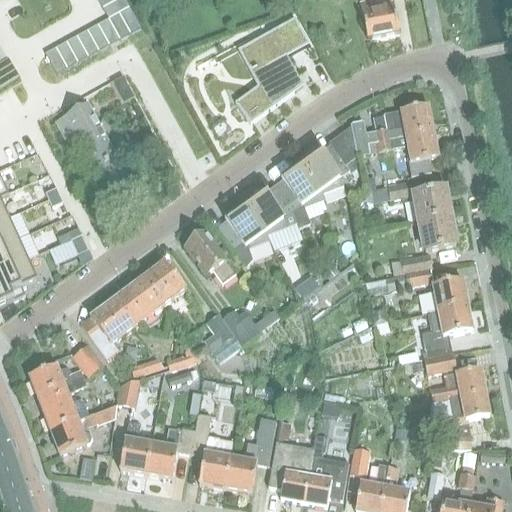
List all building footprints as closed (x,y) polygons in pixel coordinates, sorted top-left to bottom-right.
[(96,0),(102,11),(121,0),(96,0)] [(123,0),(121,0),(102,11),(108,22),(119,16),(131,37),(141,31),(123,0)] [(366,12),(365,4),(360,5),(368,41),(400,35),(394,6),(366,12)] [(108,22),(98,27),(110,48),(131,37),(119,16),(108,22)] [(273,83),(237,109),(251,127),(303,89),(287,60),(309,47),(295,22),(274,34),(276,36),(253,48),(273,83)] [(98,27),(88,33),(99,54),(110,48),(98,27)] [(88,33),(77,39),(89,60),(99,54),(88,33)] [(77,39),(67,45),(78,66),(89,60),(77,39)] [(67,45),(56,51),(68,72),(78,66),(67,45)] [(56,51),(45,57),(46,57),(57,78),(68,72),(56,51)] [(8,62),(0,66),(0,94),(11,88),(20,82),(8,62)] [(125,77),(114,84),(125,103),(136,96),(125,77)] [(88,108),(57,125),(75,158),(85,152),(105,189),(126,177),(88,108)] [(368,147),(434,134),(429,109),(386,117),(389,133),(366,138),(364,125),(351,128),(352,130),(358,160),(370,158),(368,147)] [(330,149),(346,168),(358,160),(352,130),(329,146),(330,149)] [(439,161),(434,134),(368,147),(370,158),(393,153),(408,150),(411,165),(409,165),(412,181),(431,177),(429,163),(439,161)] [(350,174),(346,168),(330,149),(321,155),(320,153),(301,167),(323,198),(324,198),(344,190),(342,184),(340,181),(350,174)] [(39,158),(29,163),(32,171),(43,166),(39,158)] [(323,198),(301,167),(282,181),(283,183),(274,190),(293,216),(302,209),(304,212),(305,211),(326,203),(324,198),(323,198)] [(0,201),(9,197),(0,177),(0,201)] [(409,187),(388,191),(390,203),(411,199),(409,187)] [(244,208),(267,239),(288,231),(286,225),(284,222),(293,216),(274,190),(265,196),(263,194),(244,208)] [(57,191),(46,196),(46,197),(49,203),(60,198),(57,191)] [(420,226),(451,220),(445,192),(414,198),(420,226)] [(60,198),(49,203),(52,210),(52,211),(63,206),(60,198)] [(0,225),(8,221),(0,204),(0,225)] [(267,239),(244,208),(225,222),(227,224),(217,231),(246,271),(248,270),(252,264),(248,253),(249,252),(270,244),(267,239)] [(451,220),(420,226),(425,255),(456,249),(451,220)] [(8,221),(0,225),(0,250),(18,242),(8,221)] [(78,232),(68,236),(68,237),(71,244),(81,239),(82,239),(79,231),(78,232)] [(235,279),(226,266),(226,265),(205,236),(186,251),(207,279),(214,274),(223,287),(235,279)] [(84,240),(73,245),(76,252),(87,247),(84,240)] [(18,242),(0,250),(0,275),(27,263),(18,242)] [(78,258),(71,244),(49,254),(56,269),(78,259),(78,258)] [(403,277),(405,277),(430,272),(433,271),(430,258),(401,264),(403,277)] [(27,263),(0,275),(0,310),(26,299),(22,292),(38,285),(27,263)] [(143,283),(162,310),(186,293),(166,266),(143,283)] [(430,272),(405,277),(407,290),(433,286),(430,272)] [(312,277),(296,291),(304,301),(320,287),(312,277)] [(134,331),(162,310),(143,283),(115,304),(134,331)] [(439,315),(468,310),(463,283),(433,289),(439,315)] [(105,361),(118,352),(114,346),(134,331),(115,304),(82,329),(105,361)] [(468,310),(439,315),(442,334),(423,338),(427,356),(451,351),(448,339),(473,334),(468,310)] [(261,336),(281,320),(276,313),(255,328),(261,336)] [(246,315),(239,320),(235,314),(223,323),(234,339),(253,326),(246,315)] [(234,339),(223,323),(220,318),(207,326),(217,340),(207,347),(212,354),(234,339)] [(103,368),(87,347),(74,357),(90,378),(103,368)] [(428,377),(457,372),(455,357),(426,362),(428,377)] [(171,374),(186,369),(183,360),(168,364),(171,374)] [(135,379),(150,374),(147,365),(132,369),(135,379)] [(38,399),(65,389),(58,371),(31,381),(38,399)] [(433,405),(449,402),(485,396),(481,372),(444,379),(446,390),(431,393),(433,405)] [(71,387),(84,382),(81,375),(68,380),(71,387)] [(74,394),(87,389),(84,382),(71,387),(74,394)] [(140,383),(122,388),(118,407),(135,410),(140,383)] [(51,434),(78,423),(65,389),(38,399),(51,434)] [(471,453),(471,439),(468,423),(489,419),(485,396),(449,402),(454,427),(448,428),(450,440),(450,452),(471,453)] [(101,434),(113,437),(117,415),(105,413),(101,434)] [(88,428),(99,424),(96,416),(85,421),(88,428)] [(199,417),(196,433),(192,457),(206,459),(201,487),(225,491),(231,459),(219,457),(222,441),(209,439),(213,419),(199,417)] [(270,466),(278,423),(262,420),(257,448),(249,446),(246,462),(231,459),(225,491),(253,496),(259,464),(270,466)] [(88,450),(81,433),(78,423),(51,434),(61,460),(88,450)] [(146,477),(152,446),(140,444),(143,427),(130,425),(122,473),(146,477)] [(192,457),(196,433),(182,431),(182,434),(169,432),(166,449),(152,446),(146,477),(174,482),(179,454),(192,457)] [(318,438),(315,453),(305,506),(328,510),(330,500),(345,503),(352,464),(323,459),(324,456),(326,454),(329,441),(318,438)] [(305,506),(315,453),(278,446),(270,489),(284,492),(282,502),(305,506)] [(367,480),(371,456),(355,454),(351,477),(367,480)] [(381,511),(386,491),(388,481),(390,470),(380,468),(376,489),(362,487),(357,511),(381,511)] [(398,483),(400,472),(390,470),(388,481),(398,483)] [(441,502),(445,478),(431,476),(427,499),(441,502)] [(474,494),(477,480),(463,478),(461,491),(474,494)] [(408,511),(411,496),(386,491),(381,511),(408,511)] [(503,511),(505,504),(489,501),(487,510),(471,507),(469,511),(503,511)] [(469,511),(471,507),(446,503),(443,511),(469,511)]
